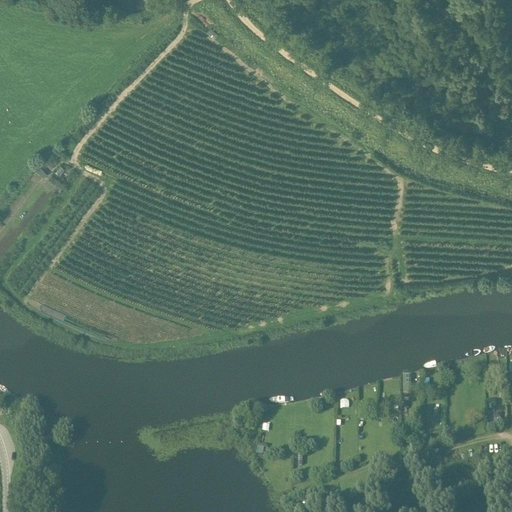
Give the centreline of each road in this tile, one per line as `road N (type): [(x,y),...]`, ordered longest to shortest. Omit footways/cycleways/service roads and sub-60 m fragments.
road 1 (track): [(20,304),(107,190),(73,162),(77,146),(182,33),(195,0)]
road 2 (track): [(229,0),(244,23),(371,115),(441,153),(511,174)]
road 3 (track): [(511,436),(296,489)]
